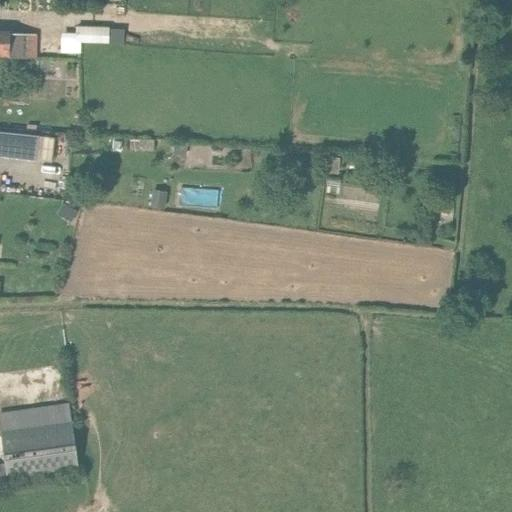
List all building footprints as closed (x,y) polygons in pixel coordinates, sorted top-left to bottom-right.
[(113,25),(112,41),(126,41),(126,25),(113,25)] [(109,27),(92,27),(75,27),(75,34),(75,42),(80,43),(91,43),(108,43),(109,27)] [(9,31),(0,30),(0,57),(9,58),(28,59),(28,34),(9,34),(9,31)] [(0,132),(0,156),(35,161),(38,136),(0,132)] [(172,142),(171,155),(184,156),(186,144),(172,142)] [(163,209),(166,192),(152,190),(149,206),(163,209)] [(0,414),(0,429),(0,433),(7,481),(78,471),(69,405),(0,414)]
